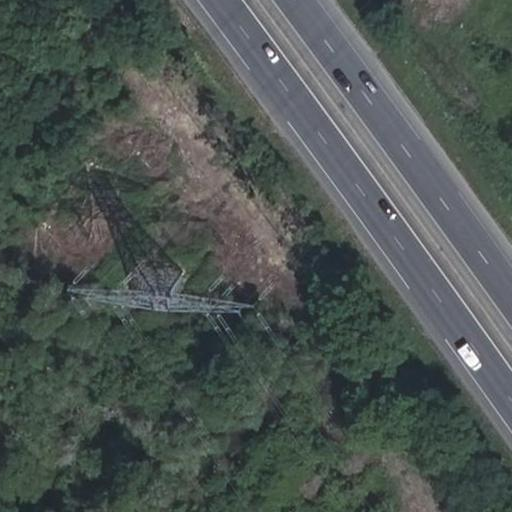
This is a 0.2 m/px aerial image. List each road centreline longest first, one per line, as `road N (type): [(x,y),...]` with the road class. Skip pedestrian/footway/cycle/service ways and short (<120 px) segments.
road 1 (motorway): [(219,0),(511,396)]
road 2 (motorway): [(511,295),(293,0)]
